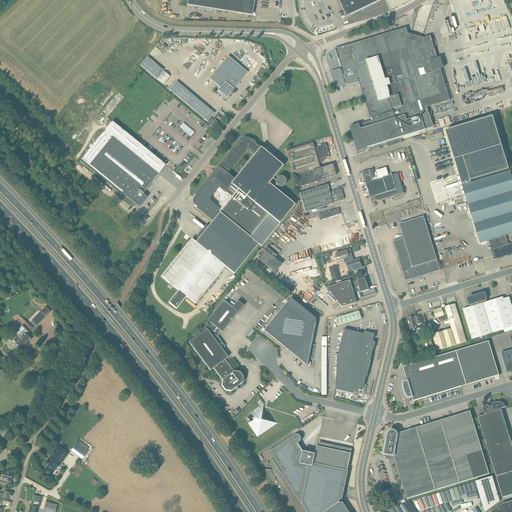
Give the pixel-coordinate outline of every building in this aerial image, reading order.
[(187,0),(187,5),(252,15),(254,0),(187,0)] [(382,0),(381,0),(338,0),(347,17),(382,0)] [(350,127),(357,151),(426,129),(422,115),(429,113),(427,107),(450,100),(441,70),(441,69),(444,68),(441,57),(438,58),(430,35),(423,38),(408,33),(406,27),(336,49),(343,70),(341,71),(340,70),(339,69),(332,72),(331,73),(335,86),(336,87),(344,84),(344,83),(345,83),(344,82),(347,81),(348,85),(359,82),(371,120),(350,127)] [(248,73),(244,69),(228,56),(209,78),(220,88),(218,91),(222,94),(222,95),(223,96),(224,95),(227,98),(248,73)] [(147,57),(140,64),(157,78),(163,70),(147,57)] [(214,113),(210,110),(176,82),(170,89),(207,121),(214,113)] [(493,116),(445,131),(462,186),(470,214),(473,221),(479,244),(489,241),(493,255),(493,256),(494,260),(511,254),(511,243),(509,244),(506,235),(511,233),(511,177),(510,171),(471,183),(471,181),(509,170),(493,116)] [(219,123),(215,120),(210,126),(214,128),(219,123)] [(112,121),(80,160),(121,194),(122,192),(123,192),(122,193),(139,207),(147,197),(143,194),(166,165),(112,121)] [(185,124),(181,129),(191,136),(194,132),(185,124)] [(247,139),(246,138),(245,139),(244,139),(243,140),(242,140),(241,139),(232,151),(220,166),(215,172),(213,171),(211,173),(213,174),(208,181),(196,195),(194,197),(195,198),(194,199),(194,200),(194,202),(195,203),(196,204),(195,205),(197,207),(213,220),(196,242),(192,239),(161,276),(171,284),(169,286),(171,288),(173,286),(178,290),(168,302),(177,309),(186,297),(195,304),(226,267),(234,274),(258,244),(261,246),(295,205),(273,187),(276,184),(277,186),(280,187),(282,187),(284,186),(286,184),(286,182),(286,179),(284,177),(282,176),(279,176),(277,177),(276,179),(275,180),(273,178),(283,166),(250,139),(249,140),(248,139),(247,139)] [(318,148),(315,149),(313,143),(286,151),(293,174),(320,166),(319,163),(321,163),(320,159),(329,156),(328,156),(325,145),(326,144),(318,146),(318,148)] [(332,164),(333,164),(324,167),(320,168),(320,166),(293,174),(297,187),(336,175),(335,175),(334,171),(335,171),(335,168),(333,169),(332,164)] [(369,170),(363,172),(370,197),(371,197),(372,203),(404,193),(401,184),(406,183),(406,181),(401,182),(398,173),(392,175),(389,176),(386,168),(377,171),(379,179),(372,181),(369,170)] [(305,212),(332,204),(333,204),(333,203),(335,202),(344,200),(340,188),(332,191),(330,192),(327,184),(296,194),(299,202),(301,201),(305,212)] [(318,214),(320,220),(340,214),(339,208),(318,214)] [(191,216),(186,222),(197,231),(200,228),(201,229),(203,226),(191,216)] [(440,270),(439,266),(424,216),(404,222),(399,224),(404,238),(393,241),(393,242),(394,241),(398,252),(397,253),(397,255),(398,254),(405,275),(403,275),(405,281),(413,279),(413,278),(422,275),(422,274),(423,274),(424,275),(426,274),(426,273),(427,273),(427,274),(435,271),(435,272),(440,270)] [(275,258),(277,256),(267,247),(257,259),(275,273),(282,264),(275,258)] [(348,262),(354,260),(350,249),(335,254),(337,260),(346,258),(348,262)] [(358,269),(359,272),(365,270),(364,266),(362,267),(361,264),(360,259),(354,260),(348,262),(346,263),(348,271),(358,269)] [(336,265),(329,267),(333,279),(336,278),(337,280),(339,279),(339,277),(340,277),(336,265)] [(360,292),(369,290),(367,283),(369,282),(367,277),(351,282),(353,288),(359,287),(360,292)] [(350,281),(326,288),(342,307),(357,303),(353,288),(351,282),(350,281)] [(471,307),(463,309),(464,314),(472,339),(479,337),(482,336),(485,335),(485,337),(488,336),(487,335),(492,333),(504,329),(511,326),(511,306),(509,297),(503,299),(503,297),(486,302),(486,300),(484,294),(468,299),(470,305),(471,307)] [(207,329),(189,342),(210,370),(213,368),(222,380),(222,386),(225,390),(231,391),(242,383),(243,377),(239,372),(234,371),(225,360),(228,357),(222,349),(225,347),(217,336),(221,332),(222,332),(244,306),(238,301),(232,308),(223,300),(207,320),(212,324),(207,329)] [(308,366),(309,361),(316,323),(288,301),(264,330),(307,365),(307,366),(308,366)] [(455,303),(433,310),(435,318),(440,317),(441,322),(449,320),(452,328),(432,334),(437,351),(466,342),(455,303)] [(51,312),(46,306),(31,321),(36,326),(51,312)] [(335,318),(338,326),(362,319),(359,311),(335,318)] [(422,323),(421,321),(420,316),(414,318),(414,316),(407,318),(411,331),(418,329),(416,325),(422,323)] [(22,326),(15,333),(18,335),(13,341),(21,349),(31,339),(26,334),(28,332),(22,326)] [(375,334),(370,333),(369,335),(344,329),(337,359),(336,390),(353,394),(356,392),(360,375),(367,377),(372,356),(371,356),(373,349),(374,349),(375,342),(373,341),(375,334)] [(511,335),(510,336),(511,342),(511,349),(501,353),(507,373),(511,371),(510,370),(511,369),(511,335)] [(499,375),(489,341),(403,367),(407,381),(404,383),(404,384),(404,386),(404,389),(405,392),(406,394),(407,396),(408,398),(412,396),(413,401),(499,375)] [(488,405),(482,407),(484,414),(485,413),(486,415),(478,417),(503,498),(511,495),(511,444),(501,410),(500,409),(505,407),(505,406),(504,405),(503,404),(502,403),(501,403),(501,402),(499,402),(498,402),(497,402),(492,404),(488,405)] [(257,437),(273,426),(277,423),(270,413),(262,412),(264,403),(244,417),(257,437)] [(385,456),(386,459),(395,461),(407,499),(489,474),(470,411),(397,434),(396,433),(396,432),(395,431),(394,431),(393,431),(391,431),(390,431),(389,432),(388,433),(388,434),(384,457),(384,456),(385,456)] [(342,499),(351,453),(317,446),(315,454),(303,451),(298,443),(299,442),(301,441),(301,439),(301,437),(300,435),(298,434),(296,435),(295,435),(268,452),(303,505),(303,503),(308,511),(348,511),(342,502),(343,502),(342,502),(341,503),(340,502),(339,501),(340,500),(341,500),(343,500),(342,499)] [(81,459),(89,448),(78,440),(70,450),(81,459)] [(52,461),(45,470),(52,475),(59,464),(60,465),(68,453),(58,446),(49,459),(52,461)] [(8,482),(11,483),(13,474),(3,471),(0,480),(4,481),(4,482),(4,483),(6,484),(7,483),(8,482)] [(493,476),(476,481),(485,511),(501,501),(493,476)] [(462,498),(471,496),(468,484),(446,490),(449,500),(462,497),(462,498)] [(413,499),(413,511),(422,511),(422,509),(427,509),(426,498),(413,499)] [(511,511),(511,500),(502,504),(490,511),(511,511)] [(55,511),(57,505),(46,502),(44,510),(51,511),(55,511)] [(399,504),(401,511),(408,511),(406,503),(399,504)]
